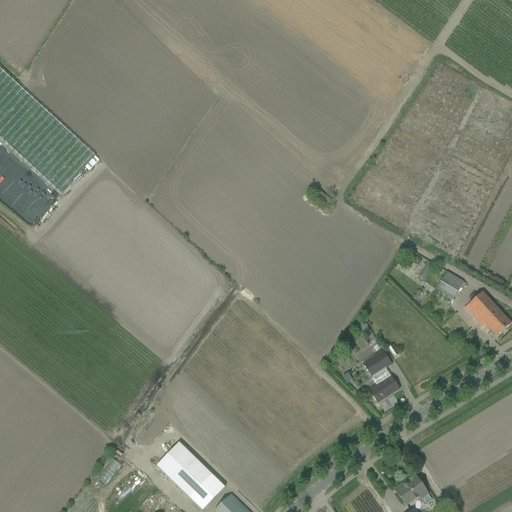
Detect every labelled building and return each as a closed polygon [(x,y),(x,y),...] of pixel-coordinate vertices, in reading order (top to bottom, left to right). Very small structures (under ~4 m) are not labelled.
[(148,97),(170,93),(166,73),(169,72),(172,56),(176,60),(178,58),(157,39),(156,46),(149,54),(154,55),(148,61),(135,50),(128,58),(132,62),(131,67),(126,62),(116,73),(117,79),(114,78),(110,83),(112,92),(117,91),(116,95),(124,96),(125,106),(130,105),(131,106),(132,99),(140,97),(147,104),(148,97)] [(456,259),(511,153),(511,104),(439,65),(348,201),(411,235),(410,237),(414,239),(415,238),(456,259)] [(0,142),(59,196),(95,157),(0,69),(0,142)] [(122,101),(114,101),(115,95),(109,95),(108,114),(118,115),(118,113),(121,113),(122,101)] [(137,168),(141,161),(130,155),(128,159),(123,157),(118,166),(136,175),(139,169),(137,168)] [(323,211),(331,202),(319,191),(310,200),(323,211)] [(453,300),(463,283),(446,273),(436,290),(453,300)] [(510,325),(504,317),(483,294),(465,310),(475,321),(481,329),(485,325),(496,337),(510,325)] [(393,358),(399,354),(393,345),(387,349),(393,358)] [(369,392),(372,396),(377,404),(378,404),(377,404),(386,398),(386,399),(399,390),(391,377),(391,378),(385,369),(391,366),(382,352),(363,364),(377,386),(369,392)] [(202,511),(225,489),(179,444),(156,467),(201,511),(202,511)] [(396,493),(402,501),(406,507),(418,499),(423,506),(430,501),(427,496),(428,496),(420,485),(414,477),(405,483),(407,486),(396,493)] [(248,511),(231,496),(215,511),(248,511)]
